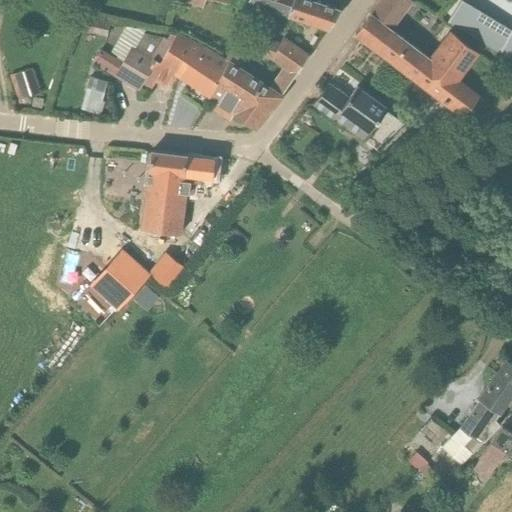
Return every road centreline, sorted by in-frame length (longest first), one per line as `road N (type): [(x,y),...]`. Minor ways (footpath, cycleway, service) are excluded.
road 1 (unclassified): [(511,336),(306,192),(254,146)]
road 2 (unclassified): [(254,146),(0,122)]
road 3 (unclassified): [(362,0),(254,146)]
